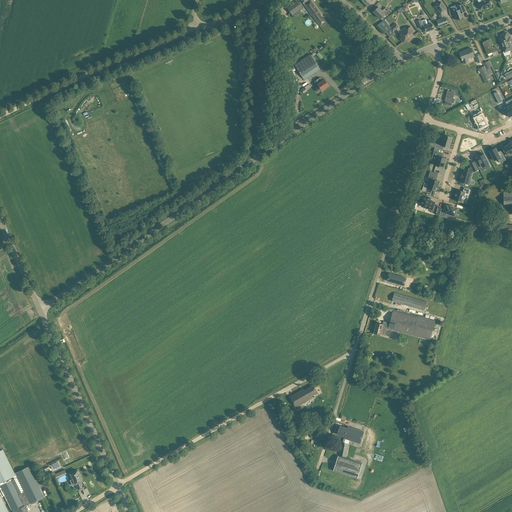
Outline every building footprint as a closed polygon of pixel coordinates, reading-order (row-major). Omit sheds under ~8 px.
[(300,0),(303,3),(304,3),(305,5),(304,5),(319,25),(325,21),(320,15),(321,15),(311,1),(310,2),(308,0),(300,0)] [(492,6),(490,1),(489,0),(485,0),(478,3),(481,10),(492,6)] [(297,1),(287,8),(292,15),(299,10),(302,8),(297,1)] [(441,2),(435,6),(440,13),(442,12),(446,9),(441,2)] [(456,5),(450,7),(452,12),(453,12),(456,20),(463,17),(462,13),(466,12),(463,4),(462,4),(456,7),(456,5)] [(374,12),(380,18),(386,13),(388,15),(391,11),(389,9),(388,10),(386,8),(383,11),(379,7),(374,12)] [(437,21),(439,27),(448,23),(445,17),(444,18),(443,14),(440,15),(439,15),(441,19),(437,21)] [(419,29),(423,27),(424,26),(426,32),(434,29),(432,24),(431,24),(430,20),(427,21),(426,19),(421,21),(421,20),(417,21),(419,29)] [(399,32),(402,36),(400,38),(403,42),(409,38),(410,40),(415,37),(412,32),(414,31),(411,27),(406,30),(405,28),(401,30),(399,32)] [(502,38),(500,39),(502,44),(503,48),(504,50),(505,51),(503,52),(504,56),(510,54),(510,53),(510,52),(510,51),(510,50),(510,49),(511,48),(511,43),(510,39),(509,40),(506,33),(501,35),(502,38)] [(487,54),(492,52),(493,56),(498,54),(497,50),(496,47),(493,48),(490,39),(485,41),(486,44),(484,45),(487,54)] [(474,56),(473,53),(471,48),(459,53),(462,60),(463,60),(464,64),(469,62),(468,58),(474,56)] [(294,65),(304,80),(320,69),(310,54),(294,65)] [(244,81),(248,82),(250,58),(241,57),(239,76),(245,77),(244,81)] [(487,61),(483,63),(489,75),(493,73),(487,61)] [(485,66),(478,69),(479,71),(478,71),(479,74),(480,73),(485,84),(491,81),(489,75),(485,66)] [(508,81),(511,78),(511,70),(504,74),(505,76),(503,78),(504,80),(505,80),(506,81),(507,81),(508,81)] [(328,85),(326,81),(325,80),(323,81),(320,78),(317,80),(319,83),(318,84),(319,86),(316,88),(319,92),(328,85)] [(458,91),(457,90),(452,89),(451,91),(448,90),(445,100),(453,103),(455,98),(453,98),(454,95),(457,96),(458,91)] [(497,92),(494,93),(499,103),(502,101),(497,92)] [(507,105),(503,106),(509,117),(511,115),(511,109),(509,104),(507,101),(505,102),(507,105)] [(486,124),(480,112),(473,115),(474,124),(475,124),(475,123),(477,122),(478,122),(480,127),(486,124)] [(443,146),(449,148),(452,137),(444,135),(441,145),(436,144),(435,147),(442,150),(443,146)] [(435,160),(436,161),(436,160),(445,163),(446,158),(442,157),(443,153),(441,153),(442,150),(435,147),(434,151),(437,152),(435,160)] [(498,154),(495,148),(489,151),(494,161),(498,159),(500,163),(506,160),(502,152),(498,154)] [(478,160),(475,161),(479,168),(488,163),(483,153),(482,153),(479,154),(480,155),(476,157),(478,160)] [(474,161),(470,164),(474,172),(478,170),(474,161)] [(461,178),(460,182),(469,184),(470,184),(471,180),(470,180),(472,173),(464,170),(462,174),(460,178),(461,178)] [(428,183),(438,186),(440,181),(435,180),(436,176),(429,174),(428,178),(429,178),(428,183)] [(426,192),(431,193),(432,190),(437,191),(438,186),(428,183),(426,192)] [(454,200),(462,203),(464,194),(469,196),(470,189),(464,188),(463,191),(457,189),(456,193),(455,196),(455,197),(454,200)] [(434,213),(438,215),(440,207),(436,205),(436,206),(434,206),(435,202),(430,200),(431,198),(426,196),(425,199),(424,199),(423,202),(422,203),(423,203),(422,206),(430,209),(429,210),(432,211),(432,212),(434,213)] [(441,210),(439,216),(446,218),(447,213),(455,216),(457,208),(452,206),(452,207),(446,205),(444,211),(441,210)] [(511,225),(494,224),(493,232),(511,233),(511,225)] [(389,273),(387,281),(404,286),(404,285),(406,278),(389,273)] [(427,302),(399,294),(394,293),(392,301),(424,310),(427,302)] [(417,318),(393,311),(390,323),(388,329),(430,340),(435,321),(417,316),(417,318)] [(388,329),(390,323),(384,321),(383,324),(377,323),(374,332),(381,334),(383,327),(388,329)] [(331,371),(328,373),(325,375),(327,379),(338,373),(336,369),(331,371)] [(317,392),(316,390),(313,385),(304,390),(303,389),(290,396),(296,407),(312,398),(311,396),(317,392)] [(364,432),(352,428),(348,427),(347,428),(340,426),(337,434),(344,437),(344,438),(360,443),(364,432)] [(309,434),(311,438),(320,433),(318,429),(314,432),(309,434)] [(339,455),(346,457),(349,444),(341,442),(339,455)] [(0,450),(0,482),(15,475),(3,449),(0,450)] [(333,471),(357,478),(362,464),(338,456),(333,471)] [(27,511),(24,506),(44,496),(29,466),(14,473),(16,477),(0,484),(0,487),(11,510),(12,510),(12,511),(27,511)] [(55,478),(65,474),(63,469),(53,474),(55,478)] [(80,474),(78,470),(71,473),(73,479),(70,480),(73,485),(76,484),(78,490),(84,488),(81,482),(83,481),(81,477),(80,474)] [(0,511),(8,511),(0,495),(0,511)]
